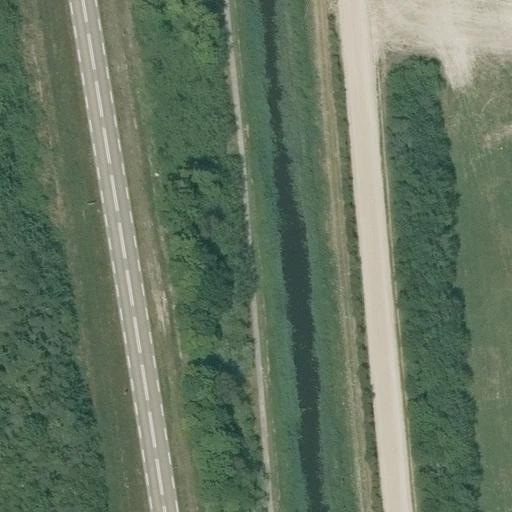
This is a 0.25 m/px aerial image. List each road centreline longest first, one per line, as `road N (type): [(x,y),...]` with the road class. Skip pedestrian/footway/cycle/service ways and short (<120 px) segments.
road 1 (primary): [(162,511),(80,0)]
road 2 (track): [(399,511),(355,0)]
